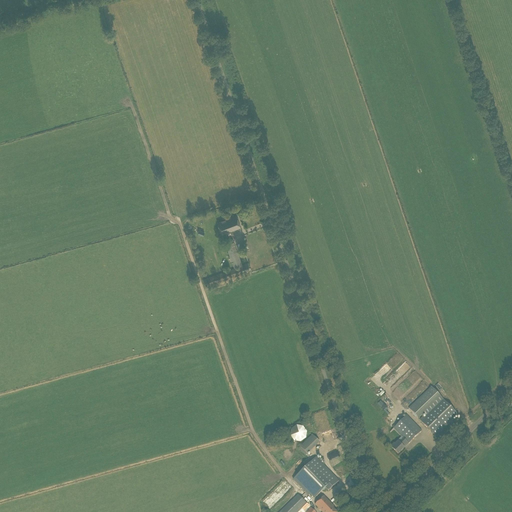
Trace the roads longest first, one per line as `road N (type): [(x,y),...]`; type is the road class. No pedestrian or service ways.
road 1 (unclassified): [(371,511),(197,0)]
road 2 (unclassified): [(385,511),(511,388)]
